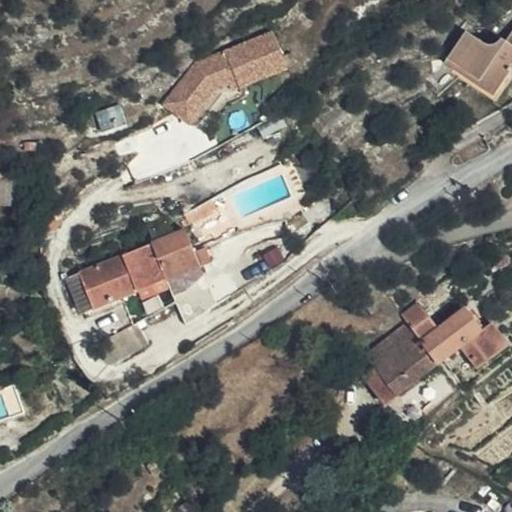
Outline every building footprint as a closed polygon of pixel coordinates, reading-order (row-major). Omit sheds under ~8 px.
[(197,61),(164,104),(193,126),(221,92),(285,69),(271,32),(197,61)] [(472,75),(490,65),(485,58),(481,54),(471,62),(459,61),(447,48),(424,70),(439,86),(472,75)] [(490,65),(504,57),(495,48),(485,58),(490,65)] [(507,61),(504,57),(490,65),(496,72),(507,61)] [(496,72),(490,65),(472,75),(439,86),(463,112),(494,85),(500,92),(511,81),(511,66),(507,61),(496,72)] [(463,112),(439,86),(431,89),(461,125),(500,92),(494,85),(463,112)] [(119,106),(96,114),(102,130),(125,123),(119,106)] [(0,175),(0,201),(21,204),(24,177),(0,175)] [(210,244),(237,231),(223,204),(197,217),(210,244)] [(156,247),(165,277),(200,266),(195,248),(189,228),(165,236),(167,241),(158,244),(155,245),(156,247)] [(165,236),(153,241),(155,245),(158,244),(167,241),(165,236)] [(155,245),(153,241),(71,270),(76,282),(141,252),(156,247),(155,245)] [(195,248),(200,266),(214,262),(209,244),(195,248)] [(95,300),(165,277),(156,247),(141,252),(76,282),(81,294),(95,300)] [(427,304),(410,318),(418,328),(446,362),(470,343),(490,367),(510,351),(492,327),(477,306),(448,329),(427,304)] [(511,332),(502,320),(492,327),(510,351),(511,349),(511,332)] [(406,393),(446,362),(418,328),(379,358),(387,369),(375,379),(399,408),(409,399),(406,393)] [(2,393),(9,415),(25,410),(17,388),(2,393)] [(469,466),(461,458),(447,473),(456,482),(469,466)]
